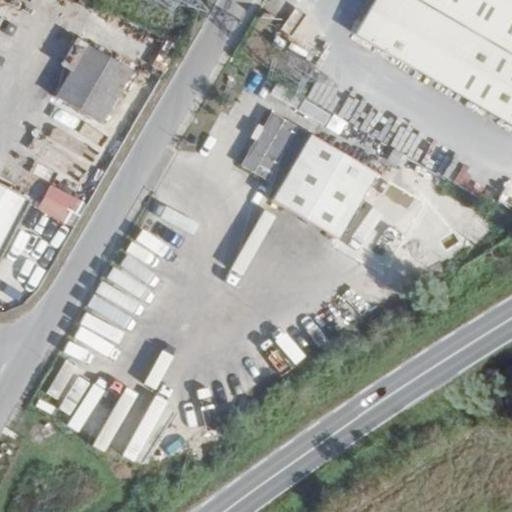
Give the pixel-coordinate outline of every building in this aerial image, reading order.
[(511,0),(379,0),(362,33),(511,113),(511,0)] [(129,66),(84,39),(53,93),(98,119),(129,66)] [(375,167),(274,110),(243,168),(283,190),(278,201),(341,236),(378,168),(375,167)] [(0,244),(24,197),(0,184),(0,244)] [(74,228),(88,204),(51,184),(38,208),(74,228)] [(453,230),(466,253),(500,232),(486,210),(453,230)]
